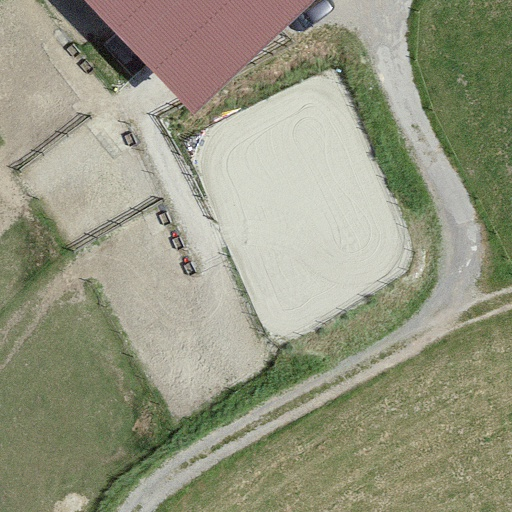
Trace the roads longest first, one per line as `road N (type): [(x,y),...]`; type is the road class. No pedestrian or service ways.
road 1 (track): [(138,511),(147,495),(219,443),(511,294)]
road 2 (residential): [(465,312),(468,204),(392,85),(391,0)]
